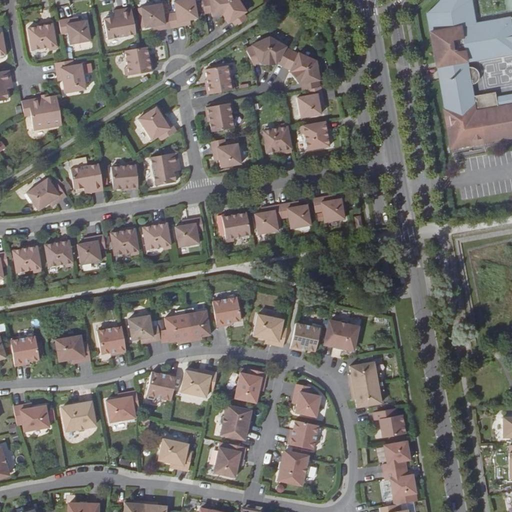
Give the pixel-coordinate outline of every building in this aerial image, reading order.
[(185,0),(174,2),(176,13),(178,27),(186,26),(185,21),(190,20),(198,19),(194,0),(185,0)] [(202,0),(205,14),(211,13),(212,17),(222,15),(228,0),(202,0)] [(247,12),(238,0),(228,0),(222,15),(228,24),(232,21),(236,27),(248,19),(244,14),(247,12)] [(477,94),(475,82),(472,64),(471,58),(511,51),(477,22),(472,0),(511,0),(511,38),(510,40),(511,39),(511,0),(440,0),(429,12),(438,65),(439,65),(447,108),(445,108),(452,147),(511,136),(511,103),(502,105),(500,90),(477,94)] [(166,29),(163,15),(161,4),(141,8),(144,28),(152,27),(157,26),(158,31),(166,29)] [(136,34),(131,8),(119,10),(120,16),(114,17),(104,19),(108,39),(136,34)] [(176,13),(169,15),(172,28),(178,27),(176,13)] [(172,28),(169,15),(163,15),(166,29),(172,28)] [(511,38),(511,16),(477,22),(511,51),(511,49),(510,40),(511,38)] [(73,18),(65,19),(68,33),(70,44),(90,41),(87,20),(79,22),(74,23),(73,18)] [(65,19),(59,20),(62,34),(68,33),(65,19)] [(36,27),(35,24),(27,26),(31,48),(56,43),(52,23),(42,25),(36,27)] [(268,65),(269,37),(251,45),(251,46),(245,49),(251,62),(257,59),(260,65),(268,65)] [(285,64),(292,51),(286,47),(286,46),(269,37),(268,65),(275,65),(278,60),(285,64)] [(138,48),(124,51),(129,75),(149,72),(147,62),(145,55),(148,55),(146,47),(138,48)] [(293,78),(316,61),(298,53),(297,54),(292,51),(285,64),(292,66),(289,72),(293,78)] [(74,65),(72,60),(67,61),(55,63),(57,75),(62,74),(63,80),(65,93),(86,90),(81,64),(74,65)] [(307,89),(320,87),(319,81),(320,80),(316,61),(293,78),(298,84),(304,83),(306,90),(307,89)] [(475,64),(472,64),(475,82),(476,82),(479,80),(480,79),(482,76),(483,74),(482,70),(481,67),(479,65),(477,64),(475,64)] [(206,87),(207,95),(229,91),(225,66),(205,70),(207,80),(208,86),(206,87)] [(11,82),(9,70),(0,71),(0,100),(8,99),(6,89),(5,84),(11,82)] [(322,93),(321,87),(320,87),(307,89),(308,95),(322,93)] [(323,101),(322,93),(308,95),(296,97),(300,118),(321,114),(319,107),(318,102),(323,101)] [(63,125),(57,94),(22,101),(25,116),(31,115),(34,130),(63,125)] [(231,128),(226,104),(205,108),(206,115),(208,115),(209,122),(211,132),(231,128)] [(158,136),(162,141),(176,131),(169,120),(165,123),(163,118),(155,107),(137,119),(152,140),(158,136)] [(328,129),(326,121),(305,125),(309,150),(329,146),(327,136),(326,129),(328,129)] [(283,152),(291,151),(287,129),(262,133),(266,153),(276,151),(283,150),(283,152)] [(226,145),(225,140),(211,142),(212,148),(226,145)] [(226,145),(212,148),(213,155),(218,155),(219,160),(220,167),(241,164),(237,143),(226,145)] [(173,166),(178,165),(177,153),(150,157),(155,185),(175,182),(174,172),(173,166)] [(103,190),(98,163),(70,169),(74,189),(84,188),(90,187),(91,192),(103,190)] [(138,186),(136,165),(110,166),(112,187),(123,186),(130,185),(130,187),(138,186)] [(66,196),(56,181),(51,184),(47,178),(26,193),(38,210),(49,202),(53,199),(56,203),(66,196)] [(315,213),(321,211),(324,222),(343,219),(340,198),(333,200),(328,201),(327,196),(319,198),(313,199),(315,213)] [(285,203),(287,217),(290,229),(310,225),(306,204),(299,206),(294,207),(293,202),(285,203)] [(279,204),(282,218),(287,217),(285,203),(279,204)] [(276,219),(282,218),(279,204),(274,205),(276,219)] [(278,231),(276,219),(274,205),(265,207),(266,212),(261,213),(254,214),(258,234),(278,231)] [(225,237),(250,232),(246,213),(235,214),(229,215),(228,213),(221,214),(225,237)] [(197,232),(203,231),(200,217),(194,218),(197,232)] [(198,243),(197,232),(194,218),(186,220),(187,224),(182,225),(174,226),(178,247),(198,243)] [(145,247),(170,242),(166,221),(158,222),(158,224),(152,225),(142,227),(145,247)] [(113,253),(138,249),(134,226),(126,228),(126,230),(120,231),(109,233),(113,253)] [(101,260),(99,249),(97,235),(89,237),(89,241),(84,242),(77,244),(81,264),(101,260)] [(99,249),(105,248),(102,235),(97,235),(99,249)] [(47,264),(72,260),(68,238),(60,239),(61,242),(54,243),(44,244),(47,264)] [(15,270),(40,265),(36,244),(29,245),(29,247),(23,248),(12,250),(15,270)] [(240,305),(216,309),(220,335),(228,333),(227,331),(234,330),(244,328),(240,305)] [(188,316),(193,349),(201,347),(200,345),(204,344),(213,343),(209,318),(199,320),(198,315),(188,316)] [(193,349),(188,316),(177,318),(178,323),(167,325),(172,349),(184,347),(185,350),(193,349)] [(149,350),(156,348),(153,334),(151,323),(130,326),(134,347),(143,346),(148,345),(149,350)] [(261,323),(256,345),(270,348),(275,349),(274,353),(286,356),(291,337),(285,336),(287,328),(261,323)] [(343,332),(334,330),(328,353),(357,360),(362,337),(352,334),(352,333),(351,330),(346,330),(344,331),(343,332)] [(324,338),(300,332),(294,358),(302,359),(302,357),(309,359),(319,361),(324,338)] [(129,359),(125,333),(100,337),(104,361),(114,359),(121,358),(121,360),(129,359)] [(163,347),(161,333),(153,334),(156,348),(163,347)] [(38,341),(13,346),(17,371),(25,370),(25,368),(25,367),(32,366),(42,365),(38,341)] [(58,345),(61,367),(75,365),(80,364),(81,368),(93,366),(90,348),(85,348),(83,341),(58,345)] [(353,397),(386,391),(384,381),(379,382),(377,371),(353,376),(354,385),(355,389),(352,389),(353,397)] [(216,399),(220,380),(207,378),(206,382),(188,377),(183,399),(208,405),(210,398),(216,399)] [(237,407),(259,411),(262,398),(263,393),(267,394),(270,381),(251,377),(250,383),(243,381),(237,407)] [(149,402),(173,407),(179,382),(171,380),(171,382),(164,381),(154,378),(149,402)] [(386,391),(353,397),(355,405),(357,404),(360,417),(384,413),(382,403),(387,402),(386,391)] [(313,396),(300,392),(297,399),(311,403),(313,396)] [(142,416),(139,397),(126,399),(127,403),(122,404),(108,406),(112,429),(138,425),(136,417),(142,416)] [(311,403),(297,399),(295,407),(300,408),(299,413),(297,421),(318,426),(323,405),(311,403)] [(94,400),(62,407),(68,434),(100,427),(94,400)] [(51,432),(47,410),(33,412),(28,413),(28,409),(15,411),(18,430),(24,429),(25,437),(51,432)] [(226,432),(223,442),(247,447),(253,419),(230,414),(228,424),(226,423),(224,425),(223,429),(224,432),(226,432)] [(511,417),(502,417),(502,438),(511,437),(511,417)] [(399,418),(375,422),(377,430),(381,429),(384,448),(408,444),(405,425),(400,426),(399,418)] [(290,453),(315,459),(321,434),(297,429),(295,439),(294,446),(291,445),(290,453)] [(80,437),(70,438),(74,462),(102,457),(98,434),(88,435),(88,434),(86,432),(82,433),(80,435),(80,437)] [(165,446),(159,467),(173,470),(178,472),(177,476),(190,479),(194,460),(188,459),(190,451),(165,446)] [(215,480),(237,486),(240,472),(241,467),(245,468),(248,456),(230,451),(228,457),(221,455),(215,480)] [(384,474),(385,482),(409,478),(408,471),(412,470),(410,451),(386,455),(389,473),(384,474)] [(4,462),(1,452),(0,452),(0,482),(9,480),(6,470),(8,469),(9,467),(8,463),(5,461),(4,462)] [(307,475),(310,465),(286,460),(280,488),(303,494),(305,484),(307,484),(309,483),(310,479),(309,476),(307,475)] [(409,478),(385,482),(387,490),(391,489),(394,507),(418,504),(415,486),(410,486),(409,478)] [(145,511),(147,501),(139,500),(139,503),(135,503),(126,502),(124,511),(145,511)] [(155,505),(155,502),(147,501),(145,511),(167,511),(168,506),(159,505),(155,505)]
